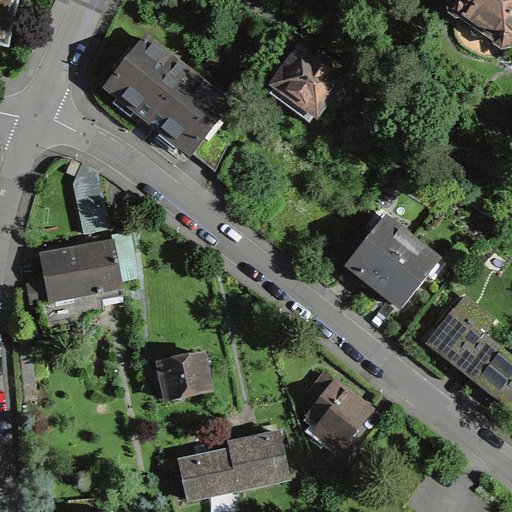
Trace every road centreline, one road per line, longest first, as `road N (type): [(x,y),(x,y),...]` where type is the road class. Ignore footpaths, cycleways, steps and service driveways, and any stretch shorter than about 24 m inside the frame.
road 1 (residential): [(37,117),(145,169),(511,462)]
road 2 (residential): [(37,117),(85,0)]
